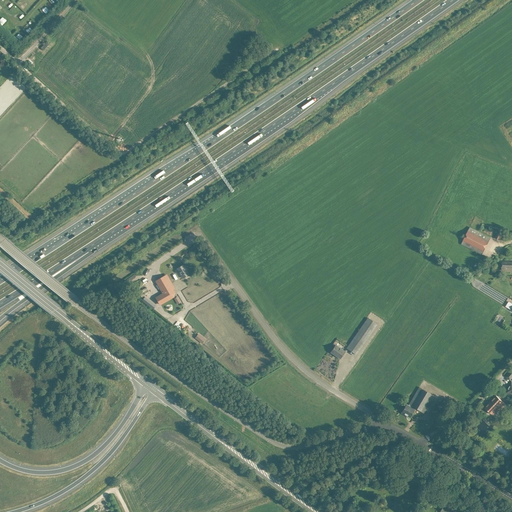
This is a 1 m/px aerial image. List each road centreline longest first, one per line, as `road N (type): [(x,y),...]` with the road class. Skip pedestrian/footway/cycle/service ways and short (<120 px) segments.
road 1 (motorway): [(417,0),(7,275)]
road 2 (unclassified): [(372,427),(300,446),(271,441),(0,239)]
road 3 (motorway): [(86,249),(451,0)]
road 4 (unclassified): [(277,48),(122,153),(16,64)]
road 5 (unclassified): [(372,427),(362,408),(291,358),(207,245)]
road 6 (secondary): [(317,511),(154,388)]
road 7 (secondary): [(147,384),(0,264)]
road 8 (motorway): [(147,384),(117,431),(77,465),(33,472),(0,460)]
road 9 (motorway): [(22,511),(104,461),(154,388)]
road 10 (unclassified): [(420,442),(511,361)]
